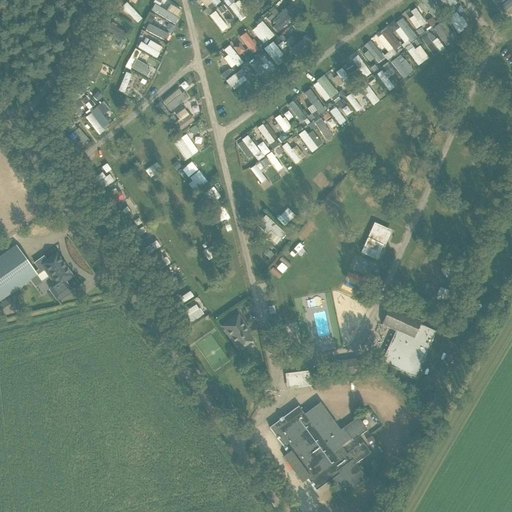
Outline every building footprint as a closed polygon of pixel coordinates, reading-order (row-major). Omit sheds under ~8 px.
[(200,0),(209,11),(220,1),(219,0),(200,0)] [(237,0),(229,6),(240,21),(249,15),(238,0),(237,0)] [(422,0),(434,21),(442,17),(432,0),(422,0)] [(511,0),(509,0),(501,8),(511,19),(511,18),(511,0)] [(273,10),(264,17),(276,33),(301,15),(292,3),(277,15),(273,10)] [(421,26),(426,23),(416,8),(407,15),(413,26),(418,22),(421,26)] [(222,32),(228,27),(215,11),(209,15),(222,32)] [(458,33),(468,26),(458,12),(448,20),(458,33)] [(229,16),(225,20),(228,24),(233,20),(229,16)] [(154,18),(151,24),(168,32),(171,27),(154,18)] [(104,19),(100,26),(106,29),(109,22),(104,19)] [(402,42),(418,66),(429,59),(420,45),(419,46),(403,20),(396,24),(394,21),(387,25),(391,32),(396,29),(404,41),(402,42)] [(458,38),(443,20),(433,29),(448,47),(458,38)] [(257,25),(268,40),(274,36),(263,21),(257,25)] [(147,23),(144,30),(165,39),(168,32),(147,23)] [(443,50),(430,29),(422,34),(422,36),(421,37),(434,56),(443,50)] [(298,30),(285,42),(296,54),(312,40),(307,34),(304,37),(298,30)] [(239,38),(241,42),(233,47),(239,56),(247,50),(250,55),(256,51),(244,34),(239,38)] [(150,40),(147,45),(140,41),(137,47),(157,58),(163,47),(150,40)] [(285,60),(273,41),(264,47),(276,66),(285,60)] [(230,45),(224,50),(228,55),(224,58),(232,70),(243,61),(230,45)] [(153,68),(145,63),(149,56),(135,48),(126,65),(148,78),(153,68)] [(358,54),(352,59),(358,69),(365,65),(358,54)] [(402,54),(391,61),(403,79),(413,73),(402,54)] [(264,72),(260,65),(263,63),(257,55),(248,61),(259,76),(264,72)] [(395,87),(388,78),(394,73),(388,64),(376,73),(389,91),(395,87)] [(343,68),(336,71),(344,86),(351,82),(343,68)] [(226,81),(233,90),(248,78),(241,69),(226,81)] [(328,81),(322,85),(333,102),(339,98),(328,81)] [(179,88),(162,102),(170,112),(187,98),(179,88)] [(308,108),(314,118),(325,111),(311,89),(304,93),(312,106),(308,108)] [(372,91),(366,95),(373,105),(380,101),(372,91)] [(83,113),(94,105),(85,93),(75,101),(83,113)] [(340,101),(337,104),(341,109),(344,106),(343,105),(346,103),(343,99),(340,101)] [(297,123),(306,118),(298,105),(290,110),(297,123)] [(67,106),(61,111),(65,116),(71,111),(67,106)] [(329,111),(340,125),(346,121),(335,106),(329,111)] [(185,108),(168,120),(178,133),(194,121),(185,108)] [(86,117),(99,135),(105,131),(91,113),(86,117)] [(284,133),(292,127),(281,113),(274,118),(284,133)] [(326,140),(332,136),(318,117),(313,121),(326,140)] [(268,145),(274,142),(264,124),(258,127),(268,145)] [(314,131),(307,134),(304,130),(299,133),(310,153),(322,145),(314,131)] [(295,164),(305,157),(291,139),(281,146),(295,164)] [(251,140),(246,145),(250,150),(247,152),(254,161),(263,155),(251,140)] [(272,152),(266,156),(281,178),(287,174),(272,152)] [(264,190),(272,185),(258,163),(250,168),(264,190)] [(342,186),(337,193),(349,202),(354,194),(342,186)] [(127,207),(132,203),(122,191),(109,201),(122,216),(130,210),(127,207)] [(283,201),(272,213),(278,219),(290,208),(283,201)] [(336,217),(342,211),(332,201),(325,207),(336,217)] [(260,221),(261,222),(258,226),(267,234),(271,231),(281,240),(286,235),(265,216),(260,221)] [(361,253),(378,261),(391,231),(374,223),(361,253)] [(306,225),(303,233),(312,236),(315,228),(306,225)] [(0,301),(37,275),(16,246),(0,257),(0,301)] [(290,256),(299,259),(302,250),(293,247),(290,256)] [(73,277),(56,253),(46,260),(43,256),(33,263),(39,270),(40,272),(44,268),(50,276),(54,281),(49,285),(49,290),(57,301),(71,291),(67,284),(66,284),(65,283),(73,277)] [(283,255),(278,260),(281,263),(276,268),(282,274),(292,264),(283,255)] [(207,280),(216,274),(208,263),(199,269),(207,280)] [(348,272),(341,287),(355,293),(362,278),(348,272)] [(197,304),(185,310),(190,322),(203,316),(197,304)] [(382,325),(395,332),(381,362),(415,377),(435,332),(420,325),(421,321),(390,307),(388,310),(385,309),(382,316),(385,317),(382,325)] [(245,330),(247,329),(238,315),(221,327),(238,351),(253,341),(245,330)] [(305,345),(307,355),(314,354),(312,344),(305,345)] [(447,365),(452,355),(446,352),(441,361),(447,365)] [(337,362),(340,376),(359,374),(357,359),(337,362)] [(261,371),(252,376),(257,383),(265,377),(261,371)] [(285,374),(287,389),(287,390),(311,387),(309,371),(285,374)] [(347,454),(341,447),(351,439),(343,428),(340,430),(320,403),(304,415),(298,407),(273,425),(269,428),(288,454),(283,457),(286,461),(287,460),(294,470),(293,471),(299,479),(304,475),(316,492),(331,481),(334,485),(333,486),(341,498),(349,492),(367,479),(356,464),(370,453),(363,443),(347,454)] [(351,439),(352,441),(367,431),(357,418),(343,428),(351,439)] [(366,440),(373,450),(378,446),(371,436),(366,440)]
